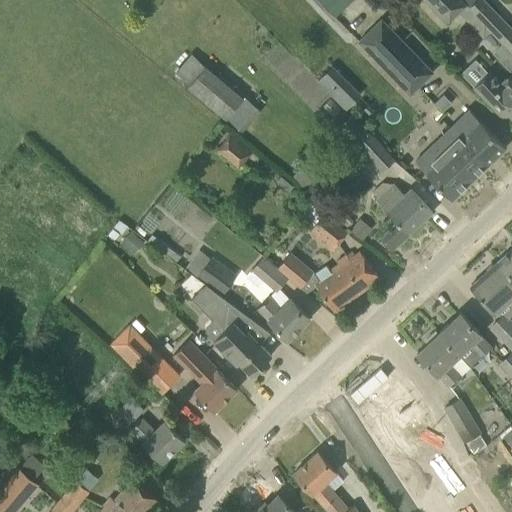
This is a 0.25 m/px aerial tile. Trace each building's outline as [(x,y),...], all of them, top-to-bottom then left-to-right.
[(424,0),(445,22),(465,4),(461,0),(424,0)] [(461,0),(465,4),(511,55),(511,26),(487,0),(461,0)] [(432,72),(381,19),(358,41),(409,94),(432,72)] [(173,73),(243,130),(260,109),(191,52),(173,73)] [(328,64),(321,71),(350,98),(357,91),(328,64)] [(511,70),(511,69),(504,76),(495,65),(472,86),(503,118),(508,113),(511,116),(511,70)] [(320,70),(311,79),(341,108),(349,100),(320,70)] [(451,199),(505,148),(468,110),(415,161),(451,199)] [(355,141),(381,170),(394,158),(352,112),(336,126),(352,144),(355,141)] [(216,148),(238,167),(252,152),(230,132),(216,148)] [(291,177),(303,188),(315,175),(303,164),(291,177)] [(279,174),(275,179),(288,190),(292,185),(279,174)] [(376,198),(396,219),(381,233),(394,247),(432,212),(419,197),(420,196),(411,185),(403,192),(393,181),(376,198)] [(315,220),(308,230),(332,249),(347,228),(323,210),(322,211),(307,200),(300,209),(315,220)] [(120,241),(133,253),(144,242),(131,230),(120,241)] [(275,268),(287,277),(288,277),(306,292),(315,285),(333,311),(380,278),(358,248),(329,268),(326,264),(315,272),(314,271),(290,251),(277,266),(275,268)] [(511,248),(498,261),(511,277),(511,248)] [(197,275),(224,292),(236,272),(210,255),(210,256),(199,249),(184,269),(196,277),(197,275)] [(276,291),(287,277),(275,268),(277,266),(263,254),(251,269),(276,291)] [(488,326),(511,350),(511,349),(511,318),(509,316),(511,313),(511,277),(498,261),(471,285),(498,316),(488,326)] [(212,340),(223,351),(237,366),(240,363),(251,375),(271,355),(248,331),(245,334),(240,329),(249,317),(205,284),(191,297),(211,319),(205,325),(205,331),(213,339),(212,340)] [(256,307),(287,340),(310,318),(288,296),(280,287),(271,296),(270,294),(256,307)] [(460,312),(439,333),(459,354),(470,365),(478,357),(490,345),(474,327),(460,312)] [(459,354),(438,333),(417,353),(448,386),(461,373),(451,363),(459,354)] [(135,370),(158,394),(179,374),(155,349),(152,351),(136,335),(121,349),(138,367),(135,370)] [(192,389),(200,397),(214,411),(237,389),(188,339),(172,354),(199,382),(192,389)] [(511,349),(511,350),(497,362),(511,377),(511,349)] [(413,437),(404,423),(426,409),(408,382),(339,426),(357,453),(379,439),(388,453),(413,437)] [(111,406),(129,423),(143,409),(125,392),(111,406)] [(443,406),(464,442),(481,432),(460,396),(443,406)] [(141,441),(148,448),(162,463),(185,440),(163,417),(154,426),(142,415),(130,428),(142,439),(141,441)] [(511,431),(508,427),(498,436),(510,449),(511,447),(511,431)] [(405,469),(416,488),(454,468),(439,440),(412,455),(416,463),(405,469)] [(293,473),(307,488),(329,511),(359,511),(354,503),(349,506),(333,488),(342,479),(317,451),(293,473)] [(362,462),(385,497),(400,487),(377,452),(362,462)] [(0,487),(0,507),(5,511),(12,511),(36,484),(17,468),(0,487)] [(147,511),(158,500),(130,476),(112,498),(110,496),(96,511),(147,511)] [(47,511),(70,511),(89,491),(75,480),(47,511)] [(295,511),(278,495),(268,505),(265,503),(255,511),(295,511)]
